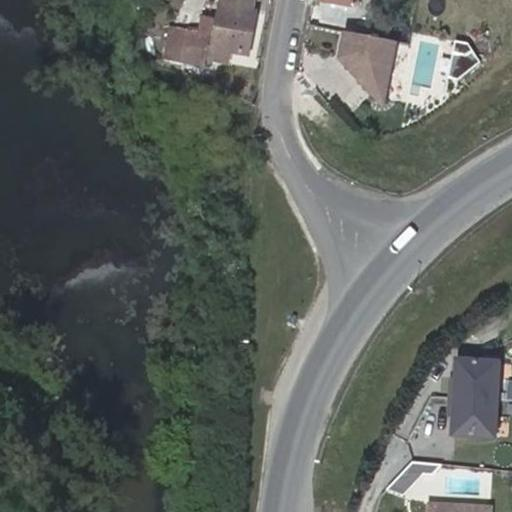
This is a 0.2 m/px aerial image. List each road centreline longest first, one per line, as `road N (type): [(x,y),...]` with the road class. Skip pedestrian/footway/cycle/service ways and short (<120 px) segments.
road 1 (residential): [(299,0),(278,98),(306,173),(391,263)]
road 2 (tertiary): [(280,511),(302,413),(391,263)]
road 3 (tertiary): [(391,263),(511,170)]
